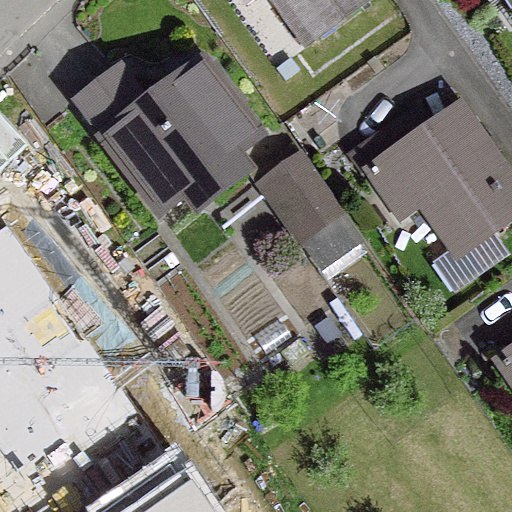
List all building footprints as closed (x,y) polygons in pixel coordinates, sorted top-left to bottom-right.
[(238,0),(240,3),(243,0),(269,0),(301,45),(364,0),(238,0)] [(115,77),(75,108),(155,211),(249,138),(196,71),(144,112),(115,77)] [(511,192),(487,157),(467,129),(454,110),(357,178),(394,231),(420,212),(452,258),(460,253),(474,272),(499,255),(485,235),(511,216),(511,192)] [(287,287),(320,264),(267,190),(234,213),(287,287)] [(511,350),(492,364),(511,391),(511,350)] [(211,511),(191,483),(147,511),(211,511)]
